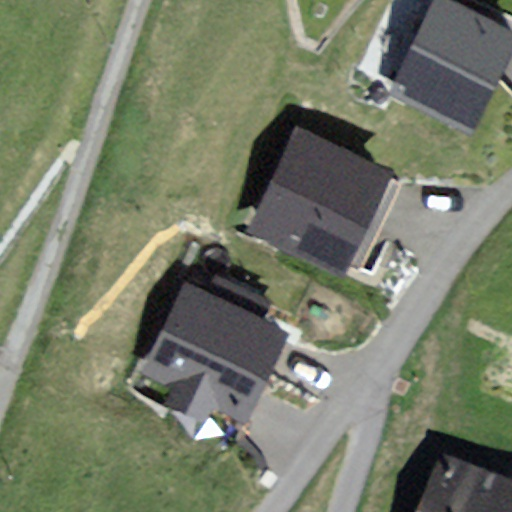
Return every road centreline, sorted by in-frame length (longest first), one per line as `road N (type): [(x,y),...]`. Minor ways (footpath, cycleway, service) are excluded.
road 1 (residential): [(165,0),(0,473)]
road 2 (residential): [(293,511),(511,222)]
